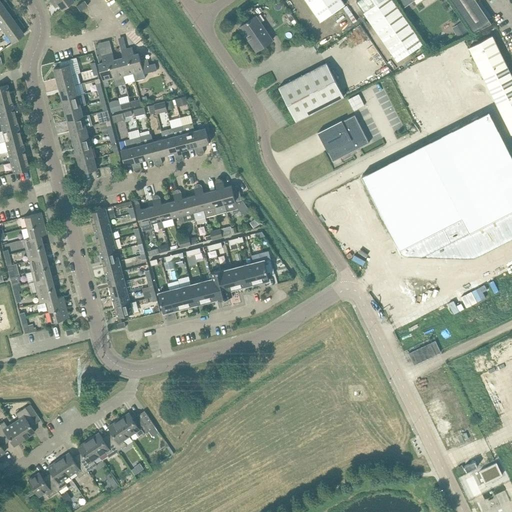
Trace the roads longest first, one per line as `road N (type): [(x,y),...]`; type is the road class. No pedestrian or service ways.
road 1 (residential): [(350,289),(273,168),(259,110),(198,19)]
road 2 (unclassified): [(463,511),(350,289)]
road 3 (unclassified): [(169,364),(254,342),(350,289)]
road 4 (residential): [(7,475),(128,392),(134,371)]
road 5 (residential): [(63,200),(218,159)]
road 6 (residential): [(169,364),(167,331),(264,306),(284,293)]
road 7 (unclassified): [(63,200),(97,332)]
